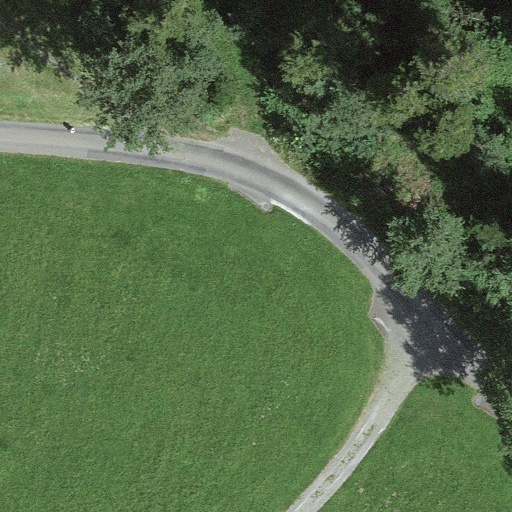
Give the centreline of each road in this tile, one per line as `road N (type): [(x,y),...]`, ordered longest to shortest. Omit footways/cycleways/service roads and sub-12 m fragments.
road 1 (residential): [(0,137),(192,157),(283,185),(438,315),(511,399)]
road 2 (track): [(198,0),(283,185)]
